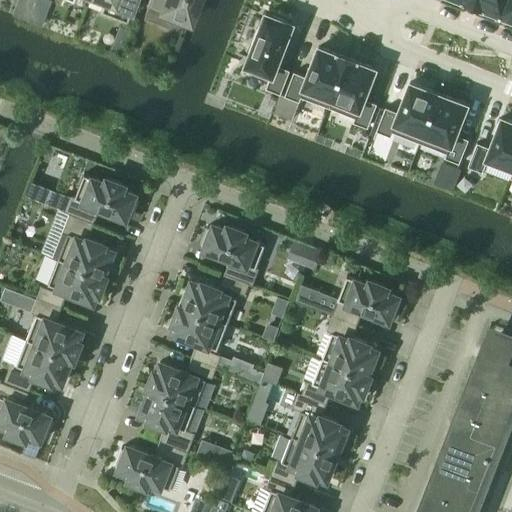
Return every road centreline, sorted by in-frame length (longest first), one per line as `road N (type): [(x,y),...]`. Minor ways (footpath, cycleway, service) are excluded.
road 1 (residential): [(362,511),(450,288),(184,185)]
road 2 (residential): [(184,185),(59,499)]
road 3 (residential): [(184,185),(0,112)]
road 4 (residential): [(511,91),(392,45),(383,19)]
road 5 (residential): [(511,50),(415,12),(383,19)]
